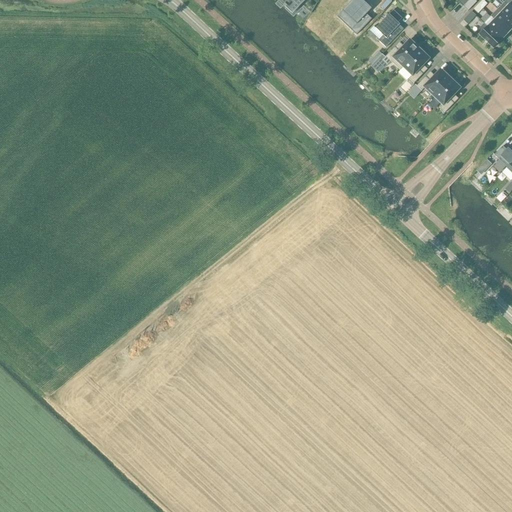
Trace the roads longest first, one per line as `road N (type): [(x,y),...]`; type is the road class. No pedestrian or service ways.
road 1 (tertiary): [(396,210),(186,14)]
road 2 (residential): [(509,93),(396,210)]
road 3 (tertiary): [(511,317),(396,210)]
road 4 (residential): [(423,0),(437,26),(509,93)]
